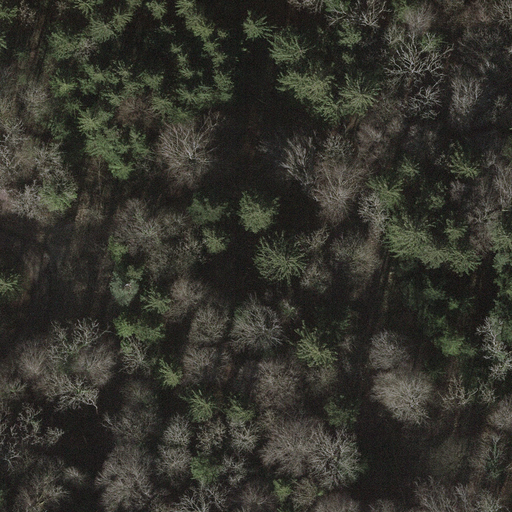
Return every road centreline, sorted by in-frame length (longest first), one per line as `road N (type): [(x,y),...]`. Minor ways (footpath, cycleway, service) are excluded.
road 1 (track): [(30,265),(173,188),(450,81),(491,88),(511,103)]
road 2 (track): [(0,354),(19,350),(40,294),(23,243),(0,223)]
